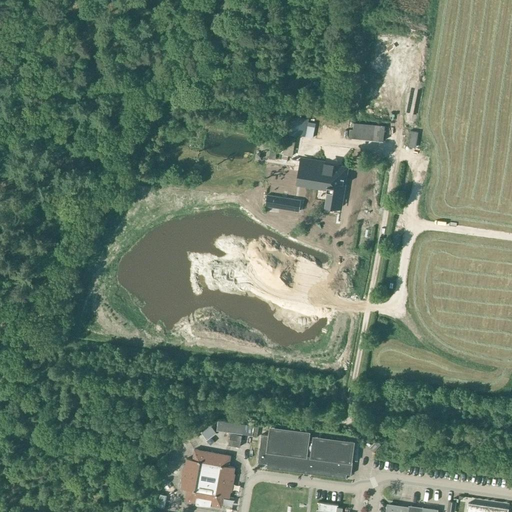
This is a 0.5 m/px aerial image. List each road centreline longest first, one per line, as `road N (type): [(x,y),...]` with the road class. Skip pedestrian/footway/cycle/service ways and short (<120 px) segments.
road 1 (track): [(204,0),(0,394)]
road 2 (residential): [(511,445),(354,421)]
